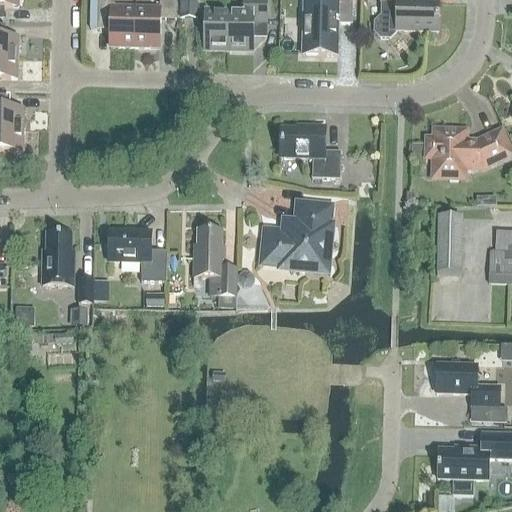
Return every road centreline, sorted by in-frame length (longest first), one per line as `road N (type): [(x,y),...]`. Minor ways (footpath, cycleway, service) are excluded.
road 1 (residential): [(238,104),(273,95),(430,94),(473,57),(483,0)]
road 2 (residential): [(57,198),(148,192),(178,174),(238,104)]
road 3 (residential): [(238,104),(212,79),(61,79)]
road 4 (residential): [(368,511),(390,481),(388,378)]
